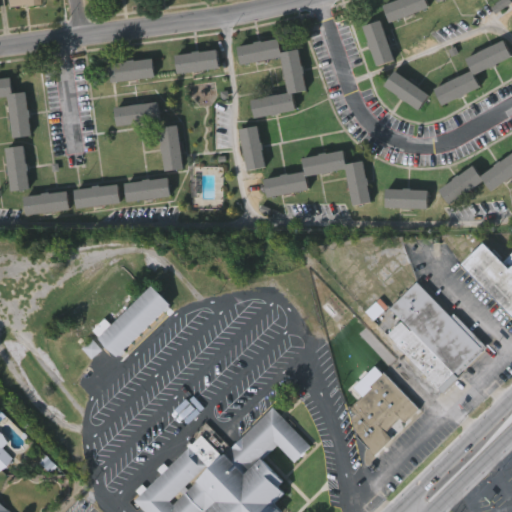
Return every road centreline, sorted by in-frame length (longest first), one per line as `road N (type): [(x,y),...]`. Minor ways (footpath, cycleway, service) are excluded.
road 1 (residential): [(0,45),(292,0)]
road 2 (residential): [(511,106),(437,147),(385,136),(350,96),(325,0)]
road 3 (primary): [(511,401),(400,511)]
